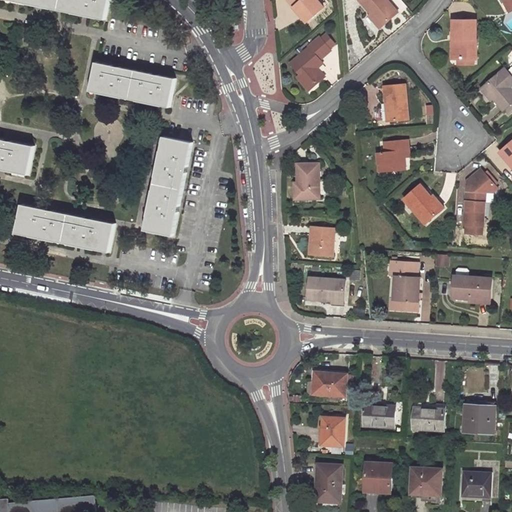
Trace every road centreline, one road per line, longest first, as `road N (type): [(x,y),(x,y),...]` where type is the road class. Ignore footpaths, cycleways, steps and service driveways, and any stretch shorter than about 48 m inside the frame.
road 1 (residential): [(288,336),(511,347)]
road 2 (residential): [(0,278),(216,326)]
road 3 (residential): [(255,151),(265,242),(258,305)]
road 4 (residential): [(260,377),(280,442),(288,511)]
